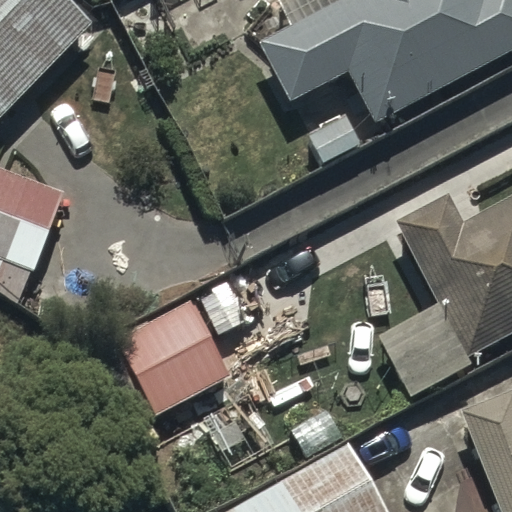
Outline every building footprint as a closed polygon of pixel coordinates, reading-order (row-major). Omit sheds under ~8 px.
[(0,0),(0,117),(88,28),(96,20),(75,0),(0,0)] [(511,0),(301,0),(284,9),(294,29),(259,48),(292,109),(349,79),(376,129),(511,55),(511,0)] [(33,275),(62,195),(0,172),(0,298),(19,305),(30,274),(33,275)] [(468,361),(511,338),(511,200),(464,226),(449,198),(396,226),(438,307),(376,339),(410,403),(472,370),(468,361)] [(230,378),(188,301),(109,344),(151,422),(230,378)] [(498,511),(511,511),(511,395),(461,415),(498,511)] [(384,511),(347,447),(232,511),(384,511)]
